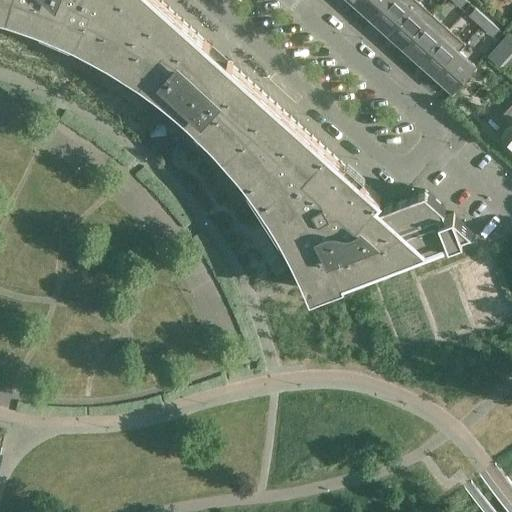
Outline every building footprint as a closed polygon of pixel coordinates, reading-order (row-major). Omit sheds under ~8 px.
[(381,197),(228,60),(227,61),(228,62),(224,67),(204,49),(208,44),(209,45),(211,44),(161,0),(0,0),(0,8),(9,10),(45,23),(46,20),(58,25),(57,28),(79,38),(74,47),(70,45),(69,46),(106,66),(123,76),(141,88),(154,98),(161,89),(172,98),(191,113),(184,121),(181,118),(180,119),(195,134),(222,162),(243,188),(252,181),(265,199),(268,197),(281,219),(278,220),(291,242),(306,271),(314,290),(472,230),(456,215),(454,212),(447,214),(444,207),(445,206),(426,188),(381,205),(377,202),(381,197)] [(358,0),(356,2),(372,17),(387,0),(358,0)] [(387,0),(372,17),(388,31),(416,0),(387,0)] [(417,0),(416,0),(388,31),(404,46),(433,13),(417,0)] [(477,9),(471,16),(481,25),(487,18),(477,9)] [(433,13),(404,46),(420,60),(449,28),(433,13)] [(497,27),(487,18),(481,25),(490,34),(497,27)] [(449,28),(420,60),(436,74),(465,42),(449,28)] [(510,63),(511,57),(511,30),(503,28),(492,57),(510,63)] [(465,42),(436,74),(453,89),(475,65),(459,50),(466,43),(465,42)] [(511,102),(502,114),(511,123),(501,134),(503,136),(501,140),(502,144),(504,147),(508,149),(511,149),(511,102)]
